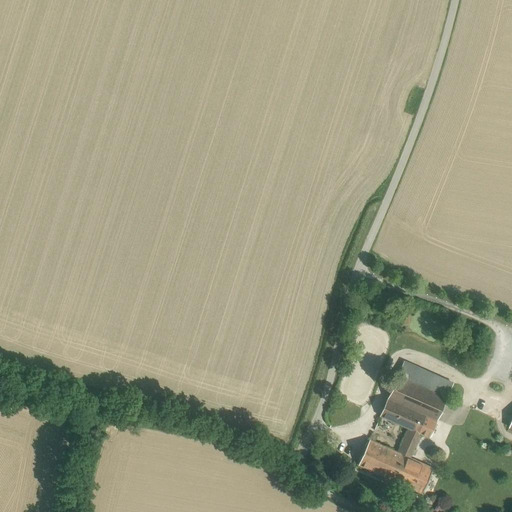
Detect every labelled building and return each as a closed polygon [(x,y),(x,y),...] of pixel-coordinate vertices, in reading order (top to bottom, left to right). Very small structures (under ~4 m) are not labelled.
[(432,374),(404,362),(398,376),(426,388),(432,374)] [(453,383),(432,374),(426,388),(447,398),(453,383)] [(426,388),(398,376),(388,399),(426,416),(437,421),(447,398),(426,388)] [(426,416),(388,399),(380,416),(410,430),(418,433),(426,416)] [(437,421),(426,416),(418,433),(421,434),(430,438),(437,421)] [(400,454),(410,458),(421,434),(418,433),(410,430),(400,454)] [(373,433),(370,440),(375,443),(378,436),(373,433)] [(410,458),(400,454),(375,443),(370,440),(358,466),(422,494),(433,468),(410,458)]
